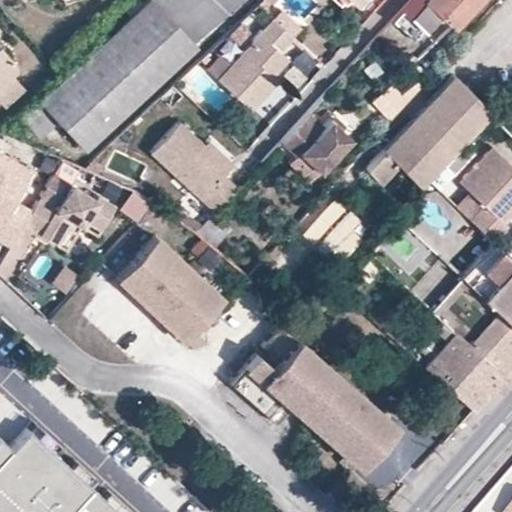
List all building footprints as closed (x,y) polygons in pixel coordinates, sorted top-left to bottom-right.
[(152,0),(141,0),(18,116),(38,137),(57,120),(83,149),(195,45),(152,0)] [(408,0),(391,19),(412,41),(438,13),(453,26),(476,0),(408,0)] [(279,10),(272,17),(277,22),(291,35),(299,28),(279,10)] [(279,51),(291,35),(277,22),(272,17),(217,79),(251,108),(275,81),(268,75),(285,56),(279,51)] [(217,49),(229,58),(241,41),(229,32),(217,49)] [(0,81),(7,75),(13,70),(13,63),(0,48),(0,81)] [(397,163),(417,183),(487,109),(451,74),(361,169),(377,183),(397,163)] [(7,75),(0,81),(0,106),(1,108),(20,89),(7,75)] [(324,120),(310,108),(279,141),(294,155),(297,151),(317,169),(348,135),(340,128),(328,117),(324,120)] [(334,109),(328,117),(340,128),(346,120),(334,109)] [(224,116),(217,123),(228,133),(235,126),(224,116)] [(213,213),(237,186),(223,173),(226,169),(203,147),(178,122),(150,152),(213,213)] [(203,147),(226,169),(231,164),(208,141),(203,147)] [(469,218),(491,239),(507,224),(503,220),(511,210),(511,208),(510,207),(511,204),(511,164),(491,144),(459,180),(483,203),(469,218)] [(0,240),(6,244),(18,223),(27,206),(8,194),(25,165),(0,149),(0,240)] [(465,187),(439,164),(426,178),(452,201),(465,187)] [(54,203),(35,193),(27,206),(18,223),(52,243),(62,227),(66,229),(71,220),(75,213),(81,216),(98,225),(112,201),(94,191),(92,194),(66,181),(54,203)] [(129,185),(115,205),(134,219),(148,199),(129,185)] [(331,194),(295,233),(319,255),(355,216),(331,194)] [(239,231),(255,213),(236,197),(220,215),(239,231)] [(77,223),(81,216),(75,213),(71,220),(77,223)] [(213,214),(197,231),(217,249),(226,239),(223,236),(229,228),(213,214)] [(180,339),(220,294),(155,235),(115,278),(180,339)] [(458,274),(511,324),(511,260),(492,241),(458,274)] [(223,254),(247,274),(258,262),(232,243),(223,254)] [(75,273),(61,263),(49,281),(63,291),(75,273)] [(451,330),(499,377),(511,362),(511,324),(458,274),(437,296),(431,289),(421,301),(451,330)] [(258,309),(266,300),(255,290),(247,299),(258,309)] [(288,404),(303,417),(340,375),(278,322),(260,344),(266,349),(263,353),(272,360),(267,364),(258,357),(253,352),(227,383),(247,400),(252,396),(262,404),(257,410),(271,422),(288,404)] [(422,365),(471,408),(472,407),(499,377),(451,330),(422,365)] [(303,417),(330,441),(336,434),(348,444),(342,452),(355,462),(365,450),(361,446),(372,432),(377,437),(391,420),(340,375),(303,417)] [(247,400),(257,410),(262,404),(252,396),(247,400)] [(0,504),(8,511),(128,511),(20,412),(2,431),(0,428),(0,504)] [(365,450),(377,437),(372,432),(361,446),(365,450)] [(336,434),(330,441),(342,452),(348,444),(336,434)]
